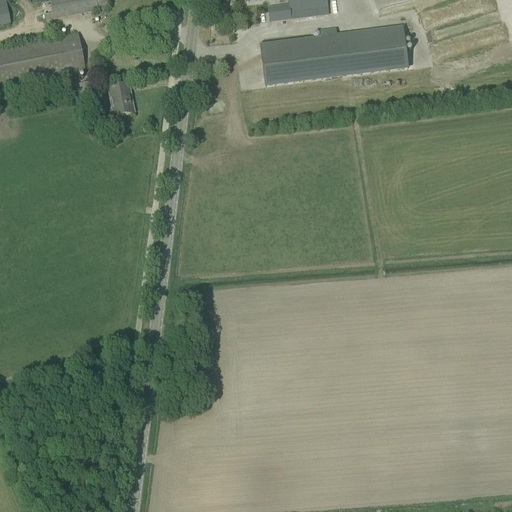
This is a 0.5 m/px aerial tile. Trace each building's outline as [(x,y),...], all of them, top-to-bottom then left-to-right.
[(44,0),(41,1),(45,22),(108,10),(106,0),(44,0)] [(234,0),(234,1),(239,0),(286,0),(288,7),(276,8),(277,23),(328,16),(325,0),(234,0)] [(373,0),(376,9),(409,0),(373,0)] [(320,40),(337,38),(336,30),(319,32),(320,40)] [(0,50),(0,90),(85,74),(77,35),(0,50)] [(346,53),(347,62),(357,61),(356,51),(346,53)] [(91,84),(76,87),(79,98),(93,95),(91,84)] [(129,116),(129,115),(134,114),(132,105),(129,106),(125,87),(108,90),(110,100),(112,110),(115,109),(116,118),(123,117),(129,116)]
